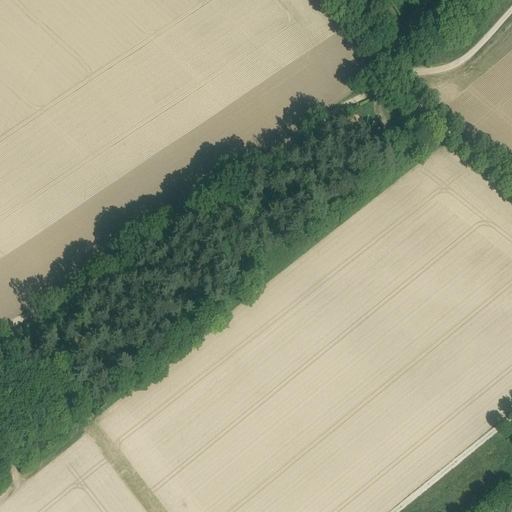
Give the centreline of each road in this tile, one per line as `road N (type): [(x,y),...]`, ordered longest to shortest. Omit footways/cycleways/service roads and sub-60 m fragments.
road 1 (track): [(0,331),(359,90),(396,75)]
road 2 (unclassified): [(511,185),(425,114),(341,0)]
road 3 (track): [(511,9),(447,72),(396,75)]
